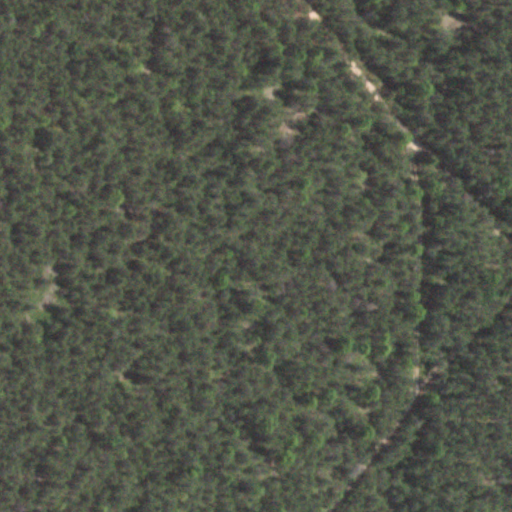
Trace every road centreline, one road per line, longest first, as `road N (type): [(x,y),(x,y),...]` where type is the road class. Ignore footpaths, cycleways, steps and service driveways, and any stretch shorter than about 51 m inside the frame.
road 1 (track): [(295,0),(398,138),(407,294),(404,403),(321,511)]
road 2 (track): [(398,138),(511,265)]
road 3 (track): [(404,403),(511,300)]
